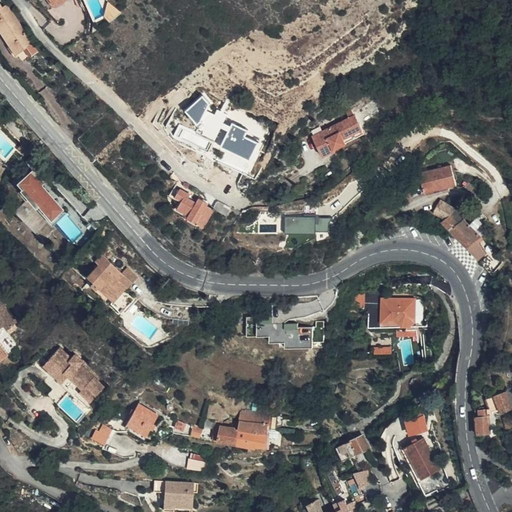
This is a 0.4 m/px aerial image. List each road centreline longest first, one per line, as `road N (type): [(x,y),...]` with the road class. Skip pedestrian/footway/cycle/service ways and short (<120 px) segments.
road 1 (tertiary): [(0,75),(160,256),(192,275),(310,283),(375,252),(408,248),(450,264),(473,316),(468,439),(486,498)]
road 2 (residential): [(19,0),(47,38),(188,176),(245,203)]
